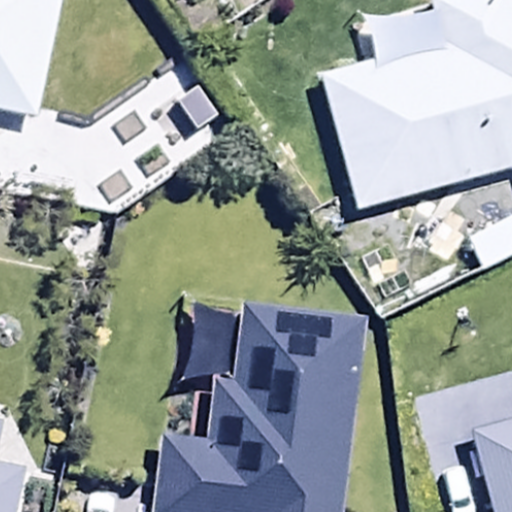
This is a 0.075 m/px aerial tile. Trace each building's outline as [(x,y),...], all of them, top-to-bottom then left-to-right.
[(0,0),(0,130),(37,138),(63,0),(0,0)] [(441,59),(319,92),(357,229),(511,186),(511,2),(509,4),(507,0),(480,0),(429,14),(441,59)] [(344,511),(361,340),(243,328),(237,396),(213,393),(206,461),(160,456),(154,511),(344,511)] [(511,511),(511,437),(471,450),(488,511),(511,511)] [(0,511),(16,511),(21,489),(0,485),(0,511)]
